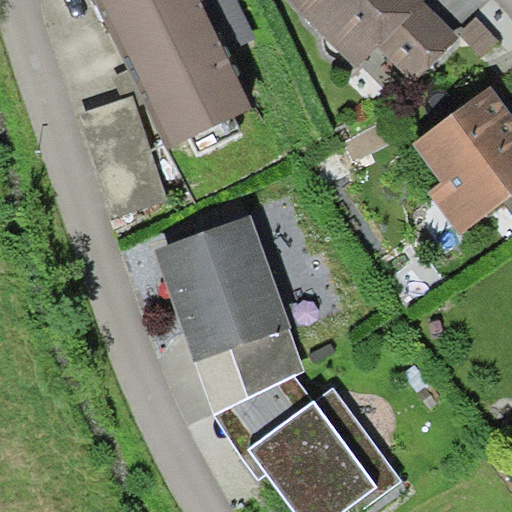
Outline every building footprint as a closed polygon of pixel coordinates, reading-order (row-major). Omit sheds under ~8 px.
[(253,107),(227,52),(200,1),(199,0),(96,0),(167,149),(253,107)] [(237,0),(201,0),(200,1),(227,52),(257,37),(237,0)] [(286,0),(356,68),(378,46),(424,1),(424,0),(286,0)] [(458,35),(424,1),(378,46),(414,82),(460,37),(458,35)] [(476,18),(458,35),(460,37),(480,57),(497,40),(476,18)] [(429,190),(460,232),(502,201),(511,193),(511,113),(491,86),(413,143),(441,182),(429,190)] [(134,96),(80,113),(113,217),(168,199),(134,96)] [(511,193),(502,201),(511,214),(511,193)] [(295,375),(306,370),(253,214),(155,249),(195,362),(197,361),(215,414),(295,375)] [(295,375),(215,414),(239,452),(260,480),(268,474),(295,511),(342,511),(349,508),(351,511),(358,511),(404,480),(335,388),(315,401),(295,375)]
